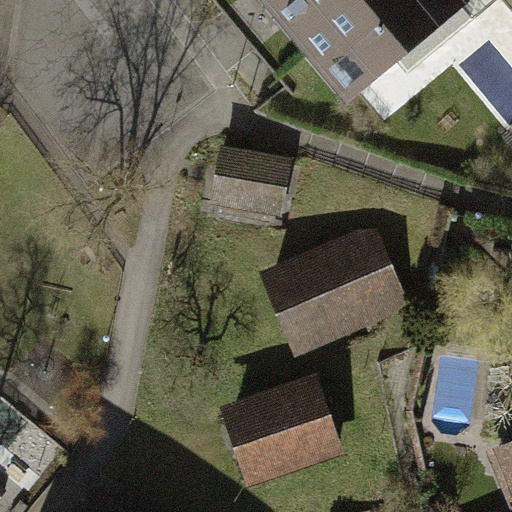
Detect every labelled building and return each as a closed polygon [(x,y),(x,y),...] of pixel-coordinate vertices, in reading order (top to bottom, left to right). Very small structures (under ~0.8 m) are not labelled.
[(264,0),(355,105),(469,8),(462,0),(264,0)] [(220,157),(209,215),(280,229),(292,171),(220,157)] [(377,239),(263,282),(293,360),(407,317),(377,239)] [(320,389),(224,420),(246,488),(342,456),(320,389)] [(511,511),(511,458),(493,466),(511,511)]
